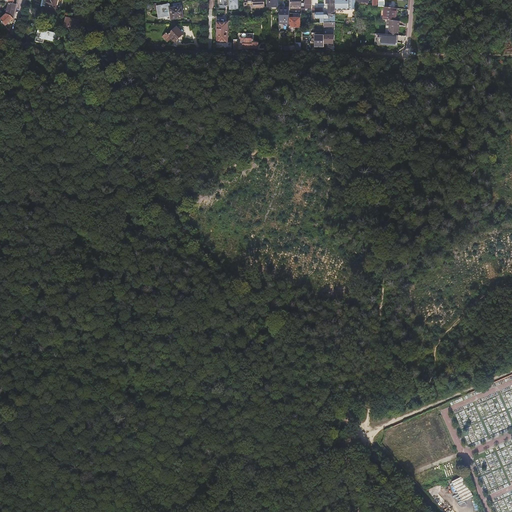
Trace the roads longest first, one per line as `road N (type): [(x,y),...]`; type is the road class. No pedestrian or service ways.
road 1 (track): [(21,52),(366,432)]
road 2 (track): [(405,61),(366,432)]
road 3 (track): [(366,432),(185,511)]
road 4 (track): [(511,368),(398,417)]
